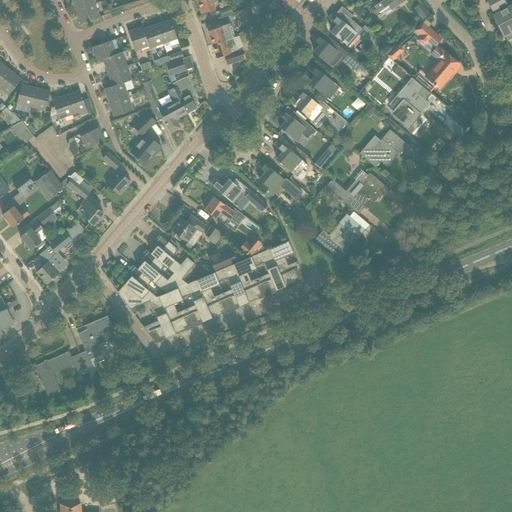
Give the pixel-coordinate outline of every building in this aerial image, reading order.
[(71,0),(75,10),(94,3),(93,0),(71,0)] [(211,0),(198,0),(197,0),(202,14),(209,11),(210,15),(216,14),(211,0)] [(404,0),(403,0),(368,0),(370,1),(371,0),(378,11),(388,4),(391,9),(404,0)] [(488,0),(486,1),(492,11),(494,10),(496,14),(492,16),(496,23),(498,27),(503,37),(505,36),(508,40),(511,38),(511,3),(508,6),(504,0),(488,0)] [(94,3),(75,10),(80,24),(99,17),(94,3)] [(266,4),(260,8),(264,15),(270,11),(270,10),(267,6),(266,4)] [(422,20),(428,15),(419,4),(414,8),(422,20)] [(218,11),(221,17),(232,13),(230,6),(218,11)] [(328,18),(339,27),(333,34),(349,48),(359,35),(358,35),(361,31),(360,30),(361,28),(350,18),(352,16),(342,7),(335,15),(333,13),(328,18)] [(170,20),(156,24),(163,43),(177,39),(170,20)] [(416,30),(421,35),(419,37),(426,43),(428,41),(434,46),(440,39),(428,28),(431,25),(425,20),(416,30)] [(208,31),(212,45),(233,38),(235,37),(230,23),(220,26),(219,23),(214,25),(215,29),(208,31)] [(163,43),(156,24),(143,29),(150,48),(163,43)] [(364,25),(361,29),(366,33),(369,29),(364,25)] [(143,29),(142,27),(128,32),(135,51),(148,47),(148,49),(150,48),(143,29)] [(253,38),(259,44),(266,36),(259,31),(253,38)] [(316,33),(311,38),(322,48),(316,55),(324,61),(330,67),(341,54),(345,58),(343,60),(356,72),(361,66),(325,35),(322,38),(316,33)] [(233,38),(212,45),(217,58),(224,56),(224,57),(227,65),(246,59),(243,51),(238,52),(233,38)] [(97,61),(103,59),(116,55),(111,40),(92,47),(97,61)] [(396,57),(404,50),(398,44),(386,55),(393,62),(397,58),(396,57)] [(439,60),(425,76),(439,88),(453,72),(454,73),(460,66),(437,47),(432,54),(439,60)] [(169,55),(171,61),(183,57),(181,52),(169,55)] [(103,59),(107,73),(126,66),(121,53),(116,55),(103,59)] [(161,59),(154,61),(156,67),(163,65),(161,59)] [(165,64),(169,76),(173,75),(186,70),(182,59),(165,64)] [(0,82),(10,70),(0,62),(0,82)] [(420,71),(425,75),(432,67),(427,63),(420,71)] [(318,79),(312,86),(327,99),(338,87),(330,80),(311,64),(307,69),(318,79)] [(107,73),(112,86),(122,82),(123,84),(131,81),(126,66),(107,73)] [(10,70),(0,82),(0,88),(8,95),(21,79),(10,70)] [(402,99),(392,111),(396,115),(395,117),(407,127),(416,117),(413,115),(418,111),(420,113),(429,102),(417,92),(422,86),(411,77),(397,94),(402,99)] [(168,91),(174,102),(181,116),(186,113),(187,113),(196,107),(193,102),(197,101),(190,84),(185,86),(181,79),(176,82),(172,84),(174,88),(168,91)] [(142,84),(146,94),(152,109),(159,107),(153,91),(150,81),(142,84)] [(104,89),(109,103),(127,96),(123,84),(122,82),(112,86),(104,89)] [(16,104),(31,108),(35,88),(21,84),(16,104)] [(35,88),(31,108),(45,111),(50,91),(35,88)] [(314,122),(324,110),(327,113),(326,114),(340,130),(346,122),(314,94),(314,95),(315,96),(312,99),(299,88),(294,94),(305,103),(299,110),(314,122)] [(80,91),(66,95),(72,115),(73,117),(87,113),(85,107),(83,101),(80,91)] [(72,115),(66,95),(52,100),(58,119),(72,115)] [(127,96),(109,103),(114,117),(132,110),(127,96)] [(88,99),(83,101),(85,107),(87,113),(87,114),(92,112),(88,99)] [(181,116),(174,102),(158,110),(170,133),(180,128),(175,119),(181,116)] [(282,108),(277,114),(288,123),(282,130),(289,137),(296,143),(303,135),(304,136),(307,139),(311,134),(312,135),(316,131),(287,106),(284,110),(282,108)] [(134,127),(141,135),(155,122),(147,114),(134,127)] [(14,115),(8,119),(10,124),(12,127),(13,126),(22,121),(21,121),(14,115)] [(33,136),(26,126),(18,133),(25,142),(33,136)] [(80,136),(87,150),(105,141),(98,127),(80,136)] [(382,142),(374,151),(372,150),(372,151),(366,146),(360,154),(368,161),(375,168),(380,162),(386,166),(396,154),(398,156),(408,145),(389,130),(380,140),(382,142)] [(145,134),(137,144),(130,152),(143,163),(150,154),(153,156),(161,147),(145,134)] [(76,146),(72,138),(69,140),(67,145),(68,146),(69,149),(76,146)] [(309,166),(305,163),(278,140),(273,145),(284,155),(278,162),(286,168),(294,175),(297,177),(301,180),(306,173),(304,172),(309,166)] [(346,146),(341,153),(345,156),(351,150),(346,146)] [(102,158),(115,169),(120,163),(108,152),(102,158)] [(326,164),(319,158),(315,164),(321,170),(326,164)] [(258,189),(269,199),(280,186),(296,199),(302,192),(286,178),(284,180),(261,160),(256,166),(267,175),(261,182),(263,184),(258,189)] [(105,183),(112,189),(119,195),(130,182),(117,170),(105,183)] [(362,185),(352,197),(364,208),(366,209),(374,200),(373,199),(375,197),(378,199),(388,189),(369,173),(367,175),(361,170),(354,178),(362,185)] [(40,178),(36,181),(48,199),(53,195),(63,188),(60,183),(50,171),(40,178)] [(27,175),(13,186),(19,194),(21,192),(27,187),(33,183),(27,175)] [(67,184),(75,190),(84,199),(89,193),(72,178),(67,184)] [(214,179),(209,184),(233,204),(233,203),(241,194),(262,212),(267,205),(236,179),(233,182),(228,179),(228,180),(223,186),(214,179)] [(352,197),(346,191),(332,179),(325,186),(358,214),(364,208),(352,197)] [(27,187),(21,192),(24,197),(31,192),(27,187)] [(244,216),(226,203),(224,205),(214,197),(204,210),(215,218),(216,218),(224,224),(228,219),(229,219),(230,219),(238,225),(244,216)] [(77,211),(83,216),(82,216),(93,225),(103,214),(86,200),(81,206),(77,211)] [(13,206),(2,215),(13,228),(23,219),(28,215),(24,210),(19,214),(13,206)] [(37,217),(44,227),(57,218),(49,208),(37,217)] [(337,225),(339,227),(331,236),(324,230),(316,239),(339,259),(345,252),(343,250),(353,239),(355,241),(365,229),(357,223),(346,214),(337,225)] [(171,231),(188,242),(197,229),(202,233),(207,226),(190,215),(186,221),(181,218),(171,231)] [(41,241),(47,236),(42,229),(43,228),(38,223),(31,229),(31,228),(20,237),(30,250),(41,241)] [(49,245),(56,253),(84,230),(78,223),(49,245)] [(205,235),(212,240),(218,231),(211,226),(205,235)] [(249,257),(261,243),(254,237),(248,245),(244,242),(239,248),(249,257)] [(269,249),(285,286),(295,282),(294,280),(297,279),(294,271),(300,269),(296,261),(287,265),(283,255),(292,251),(288,241),(269,249)] [(150,254),(155,258),(164,265),(173,273),(181,279),(194,264),(186,257),(180,265),(171,258),(178,250),(168,242),(162,249),(157,245),(150,254)] [(188,242),(184,247),(189,250),(192,245),(188,242)] [(259,277),(262,285),(268,283),(271,290),(274,289),(275,291),(285,286),(269,249),(250,257),(255,268),(256,268),(255,266),(263,263),(268,274),(259,277)] [(209,260),(214,272),(232,265),(237,262),(232,251),(220,256),(218,252),(208,257),(210,260),(209,260)] [(232,265),(248,302),(258,298),(257,296),(261,294),(257,287),(262,285),(259,277),(250,281),(247,272),(255,268),(250,257),(237,262),(232,265)] [(62,270),(51,258),(36,272),(47,284),(51,280),(54,283),(61,277),(58,274),(62,270)] [(137,269),(142,273),(151,281),(166,294),(176,289),(187,284),(181,279),(173,273),(167,280),(158,273),(164,265),(155,258),(149,265),(144,261),(137,269)] [(214,272),(219,284),(218,282),(227,278),(231,289),(222,293),(226,301),(231,298),(234,306),(238,304),(238,306),(248,302),(232,265),(214,272)] [(214,272),(195,280),(211,318),(221,314),(220,312),(224,310),(221,303),(226,301),(222,293),(214,297),(210,288),(219,284),(214,272)] [(130,309),(149,301),(157,298),(145,288),(151,281),(142,273),(136,280),(131,276),(117,292),(130,309)] [(195,280),(187,284),(176,289),(181,300),(182,300),(181,297),(190,294),(194,305),(185,309),(189,316),(194,314),(197,322),(201,320),(202,322),(211,318),(195,280)] [(176,289),(166,294),(158,297),(175,334),(184,330),(183,327),(187,326),(184,318),(189,316),(185,309),(177,312),(173,304),(181,300),(176,289)] [(0,296),(0,326),(1,329),(13,324),(0,297),(0,296)] [(158,297),(157,298),(149,301),(158,321),(143,327),(148,334),(149,334),(155,331),(159,338),(164,336),(165,338),(175,334),(158,297)] [(85,351),(80,354),(87,372),(88,372),(88,373),(88,374),(92,384),(100,381),(98,376),(96,377),(92,366),(90,360),(102,355),(97,345),(107,341),(104,333),(113,329),(107,316),(88,324),(90,328),(78,333),(85,351)] [(49,372),(73,362),(69,352),(35,366),(47,395),(57,391),(49,372)] [(81,375),(87,372),(80,354),(74,356),(77,364),(74,365),(77,372),(80,371),(81,375)] [(92,384),(88,374),(82,376),(86,386),(92,384)] [(66,504),(60,504),(60,511),(96,511),(96,510),(80,510),(80,503),(74,503),(74,498),(65,499),(66,504)]
